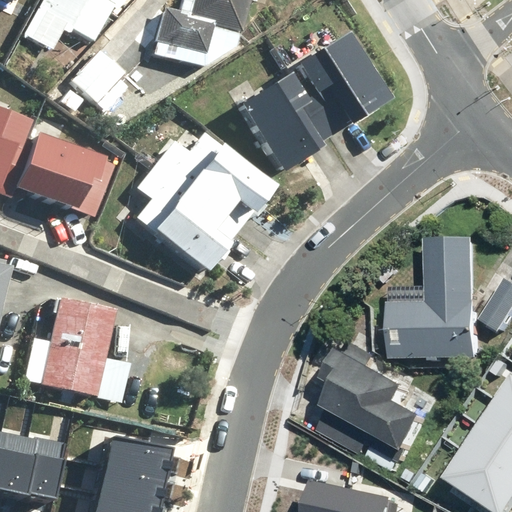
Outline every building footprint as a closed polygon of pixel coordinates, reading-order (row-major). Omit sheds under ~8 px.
[(113,4),(104,0),(44,0),(23,38),(49,52),(61,29),(90,45),(113,4)] [(180,0),(178,11),(163,7),(152,56),(201,68),(212,23),(244,31),(251,0),(180,0)] [(233,104),(277,170),(383,99),(339,34),(293,64),(302,77),(291,84),(283,71),(233,104)] [(125,77),(101,50),(67,80),(92,108),(96,104),(103,111),(124,92),(117,84),(125,77)] [(0,164),(17,119),(0,112),(0,164)] [(133,216),(203,269),(267,184),(194,130),(184,144),(173,135),(132,190),(145,200),(133,216)] [(109,163),(27,131),(5,187),(87,219),(109,163)] [(483,237),(435,238),(436,299),(393,300),(394,360),(485,358),(483,237)] [(0,321),(14,263),(0,259),(0,321)] [(511,323),(511,282),(487,319),(506,332),(511,323)] [(118,310),(60,298),(51,343),(33,340),(24,383),(121,402),(129,365),(107,361),(118,310)] [(396,384),(332,349),(316,378),(327,384),(316,403),(322,407),(311,428),(358,453),(369,433),(396,448),(413,417),(386,402),(396,384)] [(511,511),(511,389),(451,477),(503,511),(511,511)] [(0,431),(0,489),(1,489),(11,433),(0,431)] [(39,439),(11,433),(1,489),(29,494),(39,439)] [(173,449),(115,436),(109,464),(167,477),(173,449)] [(39,439),(29,494),(56,499),(66,443),(39,439)] [(167,477),(109,464),(103,488),(160,503),(167,477)] [(317,511),(398,511),(402,499),(325,480),(317,511)] [(157,511),(160,503),(103,488),(96,511),(157,511)]
